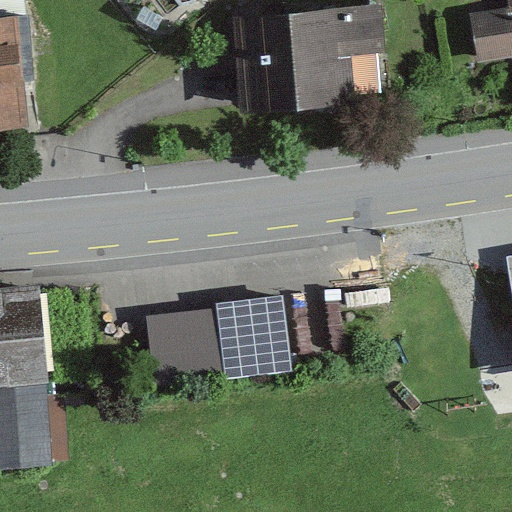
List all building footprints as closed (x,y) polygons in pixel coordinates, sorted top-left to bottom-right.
[(511,0),(505,0),(507,14),(472,19),(479,65),(511,60),(511,0)] [(390,2),(237,17),(246,109),(354,98),(350,53),(394,49),(390,2)] [(27,13),(0,16),(0,129),(39,125),(27,13)] [(43,285),(0,290),(0,476),(66,468),(43,285)] [(280,301),(150,309),(154,378),(284,370),(280,301)]
